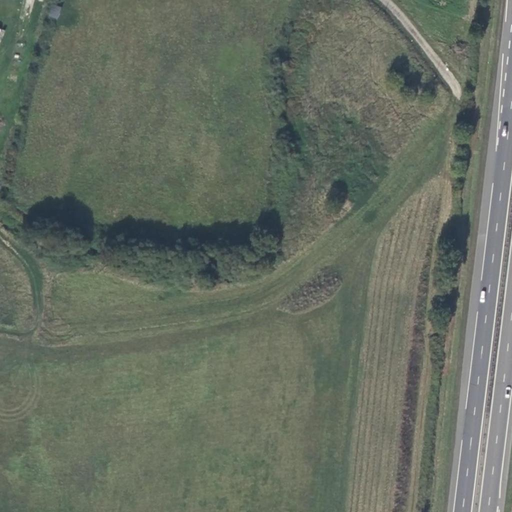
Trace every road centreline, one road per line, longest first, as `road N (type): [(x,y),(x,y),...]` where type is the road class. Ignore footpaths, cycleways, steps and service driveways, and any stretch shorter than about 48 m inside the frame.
road 1 (track): [(383,0),(458,90),(378,197),(293,275),(245,302),(55,327)]
road 2 (trunk): [(511,103),(462,511)]
road 3 (trunk): [(488,511),(511,316)]
